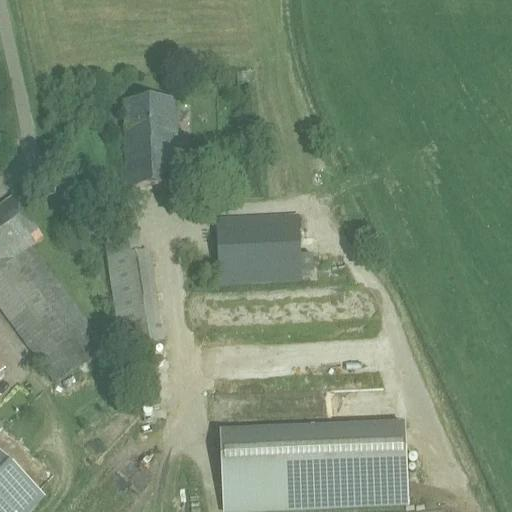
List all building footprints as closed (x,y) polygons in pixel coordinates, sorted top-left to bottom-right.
[(176,102),(124,104),(128,190),(180,187),(176,102)] [(0,308),(57,386),(105,350),(29,249),(42,239),(14,197),(2,206),(0,207),(0,308)] [(313,255),(300,255),(299,218),(217,222),(220,286),(302,282),(301,272),(314,272),(313,255)] [(121,354),(165,347),(153,274),(154,274),(150,254),(141,256),(135,220),(103,225),(106,245),(105,245),(121,354)] [(249,293),(249,319),(330,318),(330,293),(249,293)] [(222,433),(225,510),(406,503),(403,426),(222,433)] [(0,511),(34,511),(46,500),(0,456),(0,511)]
